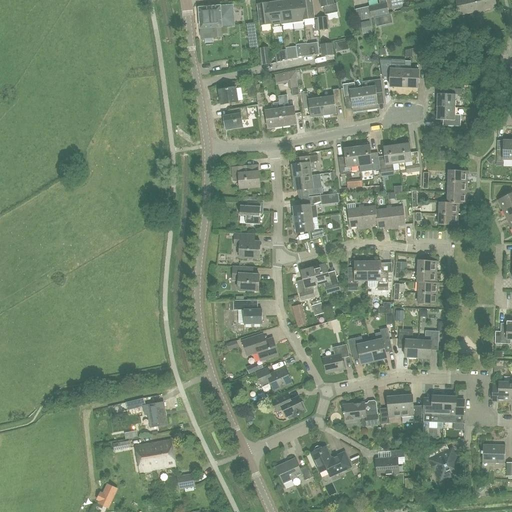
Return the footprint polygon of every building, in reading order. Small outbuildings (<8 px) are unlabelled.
[(290,0),(279,2),(282,25),(293,24),(290,0)] [(300,0),(292,0),(290,0),(293,24),(304,22),(304,20),(300,0)] [(314,19),(312,0),(300,0),(304,20),(314,19)] [(338,12),(337,4),(334,4),(333,0),(320,0),(322,8),(323,7),(325,15),(338,12)] [(360,21),(372,17),(389,14),(385,0),(378,0),(380,4),(369,7),(369,8),(357,10),(360,21)] [(389,0),(392,10),(402,8),(402,9),(404,9),(404,4),(403,4),(403,0),(389,0)] [(455,0),(460,16),(497,7),(494,0),(455,0)] [(282,25),(279,2),(268,3),(271,24),(271,27),(282,25)] [(271,24),(268,3),(257,5),(260,26),(271,24)] [(211,31),(215,31),(214,28),(228,26),(234,26),(233,5),(199,7),(201,29),(211,28),(211,31)] [(319,17),(320,26),(320,30),(328,30),(327,17),(319,17)] [(247,24),(250,49),(258,48),(254,23),(247,24)] [(228,33),(228,26),(214,28),(215,31),(211,31),(211,28),(201,29),(201,38),(223,37),(223,34),(228,33)] [(331,43),(321,45),(323,57),(333,55),(331,43)] [(287,60),(285,50),(277,51),(278,53),(275,54),(277,62),(287,60)] [(269,52),(261,53),(263,65),(271,64),(269,52)] [(404,88),(405,61),(399,61),(399,69),(391,69),(390,87),(404,88)] [(411,61),(405,61),(404,88),(418,88),(419,70),(410,70),(411,61)] [(370,87),(363,88),(366,111),(379,109),(377,101),(384,100),(381,79),(374,80),(369,81),(370,87)] [(366,111),(363,88),(355,89),(354,83),(343,85),(346,105),(352,104),(353,113),(366,111)] [(256,97),(254,85),(247,86),(249,98),(256,97)] [(238,102),(236,88),(219,90),(222,105),(238,102)] [(322,97),(324,116),(337,114),(336,106),(341,105),(338,89),(333,90),(333,95),(322,97)] [(437,106),(455,107),(456,95),(462,95),(462,89),(447,89),(447,94),(437,94),(437,106)] [(324,116),(322,97),(308,99),(307,91),(301,92),(304,109),(310,108),(311,117),(324,116)] [(256,93),(258,108),(265,107),(263,92),(256,93)] [(279,102),(283,126),(296,124),(294,107),(289,108),(288,98),(279,99),(279,102)] [(268,129),(283,126),(279,102),(273,103),(274,111),(266,112),(268,129)] [(455,115),(455,107),(437,106),(436,119),(446,119),(445,125),(461,126),(461,120),(460,120),(461,115),(455,115)] [(230,109),(231,115),(224,117),(226,130),(244,127),(243,121),(249,120),(247,107),(230,109)] [(503,160),(511,159),(511,140),(504,140),(504,150),(497,149),(497,162),(503,162),(503,160)] [(409,144),(397,146),(399,163),(405,162),(407,172),(420,170),(418,156),(411,157),(409,144)] [(371,145),(357,147),(360,166),(367,165),(368,171),(380,169),(379,161),(379,157),(372,158),(371,145)] [(399,163),(397,146),(384,148),(385,160),(379,161),(380,169),(381,176),(394,174),(392,163),(399,163)] [(351,167),(360,166),(357,147),(344,149),(346,162),(339,162),(341,175),(352,173),(351,167)] [(292,159),(294,178),(312,176),(311,169),(315,168),(314,162),(319,161),(318,155),(304,157),(292,159)] [(260,187),(258,165),(233,168),(234,180),(240,180),(240,189),(260,187)] [(448,170),(448,181),(468,182),(468,171),(448,170)] [(312,176),(294,178),(296,191),(308,189),(308,195),(323,193),(322,187),(317,188),(317,182),(312,182),(312,176)] [(346,176),(347,185),(353,185),(353,190),(364,189),(364,176),(346,176)] [(467,192),(468,182),(448,181),(448,192),(467,192)] [(448,192),(447,202),(447,203),(459,204),(467,204),(467,192),(448,192)] [(333,194),(327,195),(329,204),(339,203),(338,193),(333,194)] [(511,193),(498,200),(502,210),(511,204),(511,193)] [(296,220),(317,217),(317,211),(311,212),(310,206),(322,205),(321,196),(307,197),(308,205),(294,207),(296,220)] [(258,200),(252,200),(248,200),(248,206),(241,205),(240,216),(246,216),(246,224),(260,224),(261,206),(258,206),(258,200)] [(458,215),(459,204),(447,203),(447,202),(440,202),(439,214),(458,215)] [(511,216),(511,204),(502,210),(507,219),(511,216)] [(370,225),(377,224),(375,206),(364,207),(364,205),(361,206),(364,229),(370,228),(370,225)] [(358,230),(364,229),(361,206),(359,206),(359,208),(348,209),(350,228),(357,227),(358,230)] [(392,229),(389,206),(386,206),(387,208),(376,210),(376,206),(375,206),(377,224),(378,229),(386,228),(386,230),(392,229)] [(389,206),(392,229),(399,229),(398,226),(406,225),(403,206),(392,208),(391,206),(389,206)] [(458,215),(439,214),(439,225),(458,225),(458,215)] [(319,229),(317,217),(296,220),(297,233),(309,231),(311,240),(324,236),(323,228),(319,229)] [(260,258),(260,242),(250,242),(250,235),(235,234),(235,242),(240,242),(239,257),(260,258)] [(358,280),(368,280),(368,259),(363,259),(363,262),(355,263),(355,272),(348,272),(348,290),(358,290),(358,280)] [(391,289),(392,271),(381,272),(381,262),(373,262),(373,259),(368,259),(368,280),(368,287),(378,287),(378,290),(391,289)] [(418,260),(418,271),(437,272),(437,261),(418,260)] [(313,268),(318,284),(324,283),(327,293),(340,289),(336,275),(329,277),(326,264),(313,268)] [(258,291),(259,275),(248,274),(248,268),(234,267),(233,280),(239,280),(239,290),(258,291)] [(312,286),(318,284),(313,268),(301,271),(305,284),(298,286),(302,300),(315,296),(312,286)] [(437,272),(418,271),(417,282),(436,283),(437,272)] [(419,293),(438,294),(438,283),(436,283),(417,282),(417,283),(419,283),(419,293)] [(392,300),(392,291),(383,291),(383,299),(392,300)] [(437,305),(438,294),(419,293),(418,304),(437,305)] [(262,324),(262,310),(248,310),(248,301),(234,301),(234,310),(238,310),(238,323),(244,323),(244,324),(262,324)] [(313,303),(316,316),(317,316),(324,314),(320,301),(313,303)] [(302,304),(292,306),(297,327),(307,324),(302,304)] [(386,314),(394,313),(394,305),(385,306),(386,314)] [(511,339),(511,319),(507,320),(506,332),(495,331),(495,343),(506,344),(511,344),(511,339)] [(370,342),(374,361),(387,358),(384,346),(391,344),(387,328),(380,330),(381,332),(375,334),(377,340),(370,342)] [(405,356),(418,357),(419,340),(412,340),(413,330),(399,329),(399,343),(405,344),(405,356)] [(419,340),(418,357),(431,358),(431,345),(438,346),(439,331),(426,331),(425,341),(419,340)] [(278,355),(273,338),(265,340),(264,334),(243,341),(247,353),(251,351),(252,354),(258,352),(261,360),(278,355)] [(362,364),(374,361),(370,342),(363,343),(362,337),(349,340),(352,353),(359,352),(362,364)] [(227,344),(229,350),(239,347),(237,340),(227,344)] [(350,357),(347,345),(333,348),(335,356),(323,359),(326,372),(346,368),(344,362),(343,362),(342,359),(350,357)] [(256,362),(246,367),(249,374),(263,368),(262,366),(258,367),(256,362)] [(267,382),(271,383),(274,390),(292,382),(285,368),(271,375),(268,368),(257,373),(262,385),(267,382)] [(509,402),(510,382),(499,382),(499,388),(493,388),(493,401),(509,402)] [(287,416),(289,419),(306,411),(302,402),(300,402),(298,397),(287,402),(284,395),(272,401),(277,412),(283,409),(286,417),(287,416)] [(412,395),(399,396),(400,417),(414,416),(414,421),(422,421),(421,408),(413,409),(412,395)] [(400,417),(399,396),(388,397),(389,410),(380,411),(381,424),(389,424),(389,418),(400,417)] [(443,422),(444,396),(433,396),(432,409),(424,409),(424,422),(443,422)] [(444,396),(443,422),(463,423),(464,410),(456,410),(456,397),(444,396)] [(131,410),(146,406),(144,398),(126,403),(128,410),(131,410)] [(153,427),(167,425),(163,403),(149,405),(153,427)] [(356,418),(359,418),(361,420),(362,427),(378,425),(377,410),(367,411),(365,409),(364,403),(343,405),(345,422),(356,421),(356,418)] [(244,414),(248,422),(252,420),(254,416),(251,411),(244,414)] [(171,440),(154,443),(155,450),(150,451),(154,470),(176,466),(171,440)] [(129,441),(112,444),(114,451),(130,448),(129,441)] [(155,450),(154,443),(136,446),(140,472),(154,470),(150,451),(155,450)] [(482,463),(505,464),(505,445),(483,444),(482,463)] [(314,451),(315,452),(311,454),(320,473),(326,470),(329,475),(330,475),(330,476),(351,467),(344,452),(331,458),(326,447),(322,449),(321,447),(320,446),(318,446),(315,447),(314,449),(314,451)] [(399,473),(398,458),(405,457),(404,449),(390,451),(391,458),(376,459),(377,475),(399,473)] [(463,471),(453,449),(437,456),(434,450),(420,457),(427,470),(434,467),(440,482),(463,471)] [(305,481),(313,477),(308,467),(301,470),(295,458),(275,467),(283,483),(302,474),(305,481)] [(177,477),(179,490),(183,489),(183,491),(195,490),(195,487),(196,487),(194,474),(177,477)] [(109,509),(118,489),(107,484),(103,493),(100,492),(97,500),(99,501),(98,504),(109,509)]
